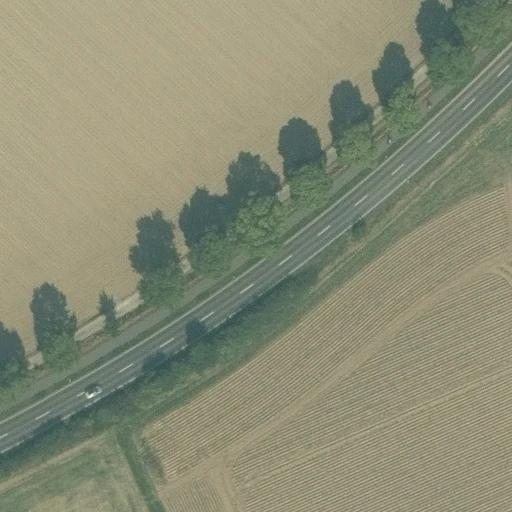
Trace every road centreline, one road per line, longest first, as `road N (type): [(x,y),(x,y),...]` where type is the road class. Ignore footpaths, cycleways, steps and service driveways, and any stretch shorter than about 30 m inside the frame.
road 1 (secondary): [(0,440),(165,347),(286,262),(511,63)]
road 2 (track): [(0,378),(118,314),(357,133),(497,0)]
